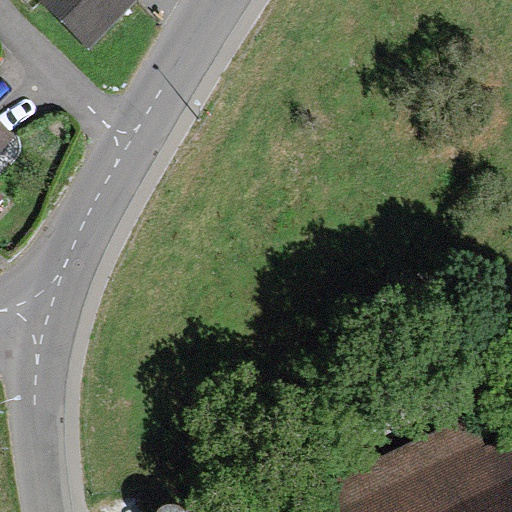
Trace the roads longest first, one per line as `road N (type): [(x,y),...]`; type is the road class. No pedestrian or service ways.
road 1 (residential): [(50,315),(76,243),(130,144),(222,0)]
road 2 (residential): [(48,511),(37,409),(50,315)]
